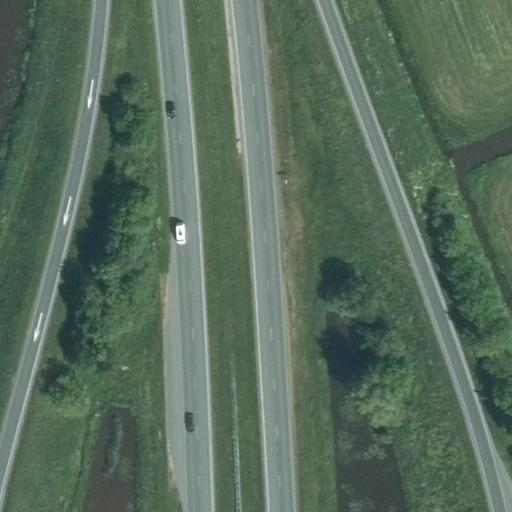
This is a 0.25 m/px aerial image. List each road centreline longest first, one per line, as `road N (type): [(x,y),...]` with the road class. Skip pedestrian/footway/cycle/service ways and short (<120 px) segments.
road 1 (trunk): [(500,511),(468,396),(326,0)]
road 2 (trunk): [(280,511),(244,0)]
road 3 (trunk): [(167,0),(197,511)]
road 4 (trunk): [(102,0),(84,140),(0,476)]
